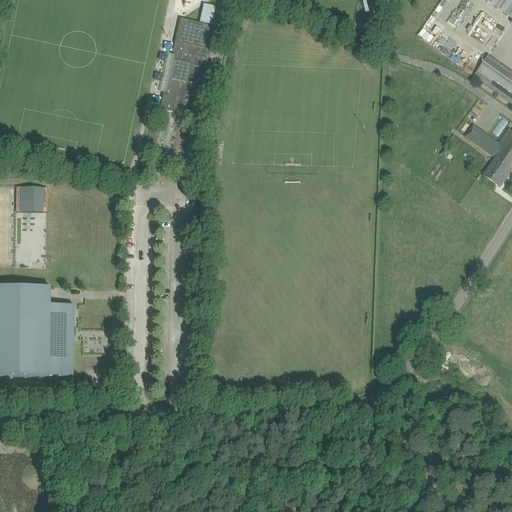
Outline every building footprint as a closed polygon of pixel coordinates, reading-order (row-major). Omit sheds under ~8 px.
[(173,112),(173,111),(191,115),(202,67),(206,68),(216,27),(211,26),(215,7),(203,5),(199,23),(180,19),(172,55),(174,60),(166,95),(163,94),(160,110),(173,112)] [(474,77),(511,104),(511,73),(488,57),(474,77)] [(483,177),(500,189),(511,172),(511,131),(509,129),(502,139),(507,143),(503,150),(484,136),(477,146),(496,160),(483,177)] [(134,173),(132,183),(140,185),(143,172),(139,171),(139,174),(134,173)] [(50,288),(0,287),(0,377),(73,378),(74,306),(50,306),(50,288)]
